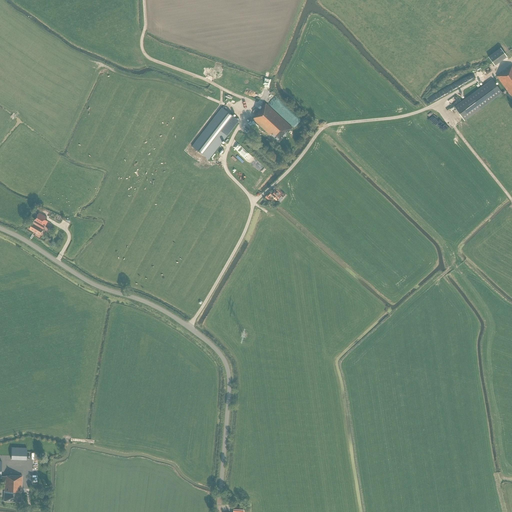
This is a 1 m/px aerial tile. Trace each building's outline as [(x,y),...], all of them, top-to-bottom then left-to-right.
[(501,49),(488,57),(495,67),(507,58),(501,49)] [(511,66),(508,69),(507,68),(496,77),(511,97),(511,96),(511,66)] [(464,121),(480,109),(502,93),(492,80),(454,108),(464,121)] [(256,108),(253,112),(256,115),(256,116),(253,120),(270,136),(271,135),(279,143),(292,129),(266,104),(260,110),(257,108),(256,109),(256,108)] [(208,159),(239,120),(222,107),(192,146),(208,159)] [(273,192),(274,193),(272,196),(278,201),(280,202),(283,198),(285,195),(278,189),(276,192),(276,191),(275,192),(274,191),(273,192)] [(46,220),(47,218),(39,213),(29,229),(40,235),(48,222),(46,220)] [(26,460),(26,448),(11,447),(11,459),(26,460)] [(9,476),(5,476),(1,476),(1,461),(0,461),(0,481),(4,482),(4,492),(3,492),(3,496),(4,496),(4,501),(20,502),(21,494),(19,494),(19,492),(22,492),(22,476),(9,475),(9,476)]
